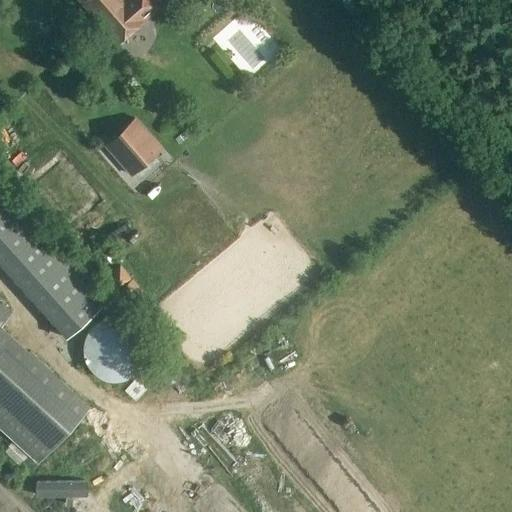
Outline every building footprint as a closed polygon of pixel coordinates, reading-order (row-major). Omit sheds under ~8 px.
[(124,0),(80,0),(136,62),(160,39),(124,0)] [(63,37),(70,45),(82,34),(75,26),(63,37)] [(104,144),(131,175),(161,149),(134,119),(104,144)] [(0,263),(66,337),(103,303),(0,187),(0,263)] [(107,277),(119,290),(131,279),(134,276),(122,263),(107,277)] [(0,325),(0,324),(10,314),(0,305),(0,428),(37,462),(88,406),(0,325)] [(112,381),(115,381),(121,381),(125,380),(129,378),(134,375),(137,372),(141,368),(143,364),(145,361),(146,356),(147,351),(147,346),(146,342),(145,337),(143,333),(141,329),(137,325),(133,322),(129,320),(124,318),(121,317),(116,316),(112,316),(110,316),(106,317),(101,319),(97,321),(93,324),(90,327),(87,331),(85,335),(83,340),(82,344),(82,349),(82,352),(83,355),(83,358),(85,362),(86,365),(88,368),(91,372),(94,374),(97,376),(100,378),(102,379),(105,380),(109,381),(112,381)] [(295,358),(305,350),(297,340),(271,362),(284,377),(299,364),(295,358)] [(295,424),(315,409),(297,387),(278,402),(295,424)] [(367,459),(356,466),(322,410),(304,421),(359,511),(392,511),(397,509),(367,459)] [(277,491),(296,511),(309,511),(323,499),(298,472),(277,491)] [(78,511),(86,496),(77,492),(70,508),(78,511)]
